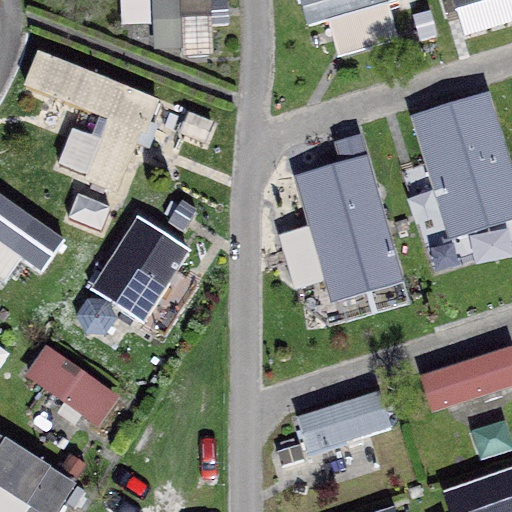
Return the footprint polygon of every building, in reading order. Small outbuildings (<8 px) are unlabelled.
[(213,0),(162,0),(166,34),(216,28),(213,0)] [(304,0),(307,15),(406,0),(304,0)] [(511,0),(458,0),(469,29),(511,12),(511,0)] [(124,184),(163,85),(40,38),(25,77),(110,110),(103,128),(77,117),(60,159),(124,184)] [(419,98),(445,225),(511,210),(511,155),(497,82),(419,98)] [(377,145),(300,158),(324,292),(401,278),(377,145)] [(0,266),(6,271),(22,247),(44,260),(67,223),(0,180),(0,266)] [(147,313),(196,239),(141,203),(92,277),(147,313)] [(49,333),(27,367),(102,416),(124,383),(49,333)] [(433,405),(511,382),(511,338),(422,365),(433,405)] [(385,383),(298,401),(307,446),(395,427),(385,383)] [(58,502),(79,462),(0,422),(0,511),(19,511),(32,489),(58,502)] [(511,455),(438,491),(448,511),(501,511),(511,507),(511,455)] [(404,511),(400,497),(350,511),(404,511)]
